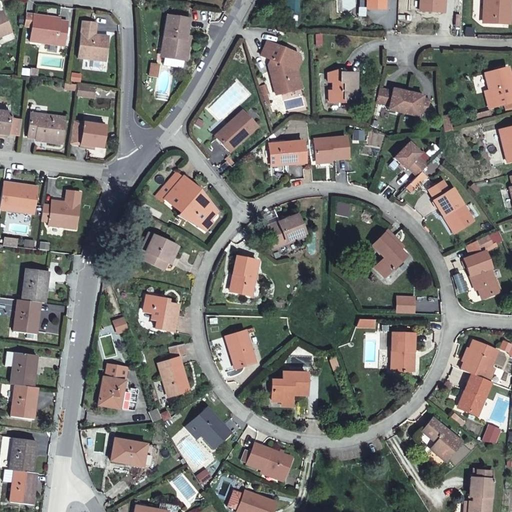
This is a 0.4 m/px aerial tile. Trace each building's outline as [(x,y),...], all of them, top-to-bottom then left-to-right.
[(423,0),(423,8),(446,9),(445,0),(423,0)] [(487,0),(486,22),(509,22),(510,0),(487,0)] [(0,35),(12,30),(4,10),(0,11),(0,35)] [(35,12),(27,11),(25,25),(33,26),(35,12)] [(50,14),(35,12),(33,26),(31,39),(66,44),(69,19),(57,18),(49,17),(50,14)] [(107,59),(109,36),(96,35),(96,32),(97,20),(84,19),(81,37),(79,56),(107,59)] [(160,40),(157,60),(177,62),(179,62),(181,43),(179,43),(181,23),(160,20),(158,35),(160,40)] [(265,53),(282,59),(281,70),(284,88),(304,85),(301,71),(304,59),(306,54),(302,48),(270,38),(265,53)] [(301,71),(304,85),(309,84),(304,59),(301,71)] [(157,60),(156,68),(176,70),(177,62),(157,60)] [(511,97),(511,87),(508,77),(504,65),(480,75),(487,92),(492,105),(511,97)] [(152,67),(144,66),(142,79),(150,80),(152,67)] [(355,98),(356,72),(341,72),(341,69),(337,70),(332,72),(332,83),(334,83),(334,91),(332,91),(332,100),(346,100),(346,98),(355,98)] [(166,71),(154,70),(151,96),(162,98),(166,71)] [(377,101),(391,104),(390,108),(420,115),(421,111),(427,112),(430,98),(424,97),(424,94),(393,87),(393,89),(381,87),(377,101)] [(492,105),(487,92),(483,93),(485,100),(488,107),(492,105)] [(22,133),(24,115),(11,113),(12,110),(0,108),(0,130),(1,131),(0,134),(8,135),(9,131),(22,133)] [(236,108),(224,122),(226,124),(215,137),(229,149),(252,121),(236,108)] [(30,135),(39,137),(50,138),(50,141),(64,143),(68,115),(34,111),(30,135)] [(85,121),(73,119),(70,144),(81,145),(85,121)] [(85,121),(81,145),(89,146),(89,144),(96,145),(104,146),(107,124),(85,121)] [(226,124),(224,122),(213,136),(215,137),(226,124)] [(511,127),(498,131),(507,162),(511,160),(511,127)] [(350,157),(349,137),(318,139),(319,160),(350,157)] [(424,168),(429,163),(419,153),(421,150),(411,140),(397,155),(408,165),(409,164),(419,173),(424,168)] [(269,142),(270,160),(285,159),(285,162),(303,161),(303,141),(269,142)] [(429,172),(424,168),(419,173),(413,180),(418,184),(429,172)] [(205,217),(208,219),(217,207),(208,194),(203,187),(182,170),(161,194),(167,199),(169,196),(186,209),(183,212),(193,220),(197,215),(203,220),(205,217)] [(5,183),(2,206),(37,211),(41,185),(27,183),(26,186),(15,184),(5,183)] [(46,203),(44,222),(51,224),(77,228),(83,191),(68,189),(66,202),(62,202),(54,201),(54,204),(46,203)] [(435,201),(444,215),(448,212),(459,229),(474,220),(453,189),(435,201)] [(268,224),(272,235),(277,233),(280,241),(289,237),(288,235),(304,228),(296,211),(268,224)] [(448,212),(444,215),(447,219),(456,231),(459,229),(448,212)] [(212,222),(208,219),(205,217),(203,220),(197,215),(193,220),(206,230),(212,222)] [(305,229),(304,228),(288,235),(289,237),(305,229)] [(500,230),(494,233),(498,243),(505,240),(500,230)] [(171,254),(175,255),(179,246),(150,231),(145,242),(149,243),(142,257),(165,268),(168,262),(171,254)] [(494,233),(478,239),(483,249),(498,243),(494,233)] [(374,245),(385,256),(394,248),(396,246),(386,234),(374,245)] [(468,243),(473,256),(484,252),(483,249),(478,239),(478,238),(468,243)] [(149,243),(145,242),(139,256),(142,257),(149,243)] [(385,256),(374,267),(383,276),(405,256),(396,246),(394,248),(385,256)] [(482,283),(485,293),(498,288),(490,266),(492,265),(487,250),(484,252),(473,256),(466,258),(471,271),(474,270),(479,284),(482,283)] [(240,253),(234,270),(237,271),(231,287),(249,293),(261,261),(240,253)] [(25,299),(44,302),(47,302),(52,271),(29,268),(25,299)] [(237,271),(234,270),(228,286),(231,287),(237,271)] [(476,285),(479,284),(474,270),(471,271),(476,285)] [(170,298),(150,292),(146,305),(155,307),(153,314),(159,316),(157,322),(172,327),(178,303),(169,301),(170,298)] [(25,299),(21,298),(18,319),(16,332),(40,335),(44,302),(25,299)] [(254,329),(253,326),(244,328),(244,329),(228,334),(236,363),(253,358),(247,336),(245,331),(254,329)] [(412,350),(415,350),(416,333),(395,332),(393,370),(411,371),(412,350)] [(181,340),(168,342),(172,354),(177,352),(176,349),(184,347),(181,340)] [(467,360),(463,368),(473,372),(490,379),(495,367),(491,365),(498,349),(475,340),(473,344),(467,360)] [(467,360),(473,344),(470,342),(464,359),(467,360)] [(15,366),(17,352),(10,351),(7,365),(15,366)] [(15,366),(12,383),(17,384),(35,386),(40,355),(17,352),(15,366)] [(180,370),(183,369),(182,366),(177,352),(172,354),(158,358),(168,388),(184,382),(180,370)] [(123,407),(131,367),(111,363),(109,375),(107,375),(101,403),(123,407)] [(306,368),(283,368),(282,376),(272,376),(272,397),(284,397),(292,397),(292,390),(292,386),(307,386),(306,368)] [(478,414),(492,380),(490,379),(473,372),(467,387),(465,391),(468,392),(462,407),(478,414)] [(35,386),(17,384),(12,415),(34,418),(38,386),(35,386)] [(460,406),(462,407),(468,392),(465,391),(460,406)] [(205,429),(203,431),(206,434),(214,443),(230,428),(229,426),(209,405),(195,418),(205,429)] [(460,438),(433,415),(423,427),(437,438),(431,445),(445,456),(460,438)] [(193,420),(203,431),(205,429),(195,418),(193,420)] [(491,426),(488,435),(500,438),(503,429),(491,426)] [(192,431),(179,442),(200,464),(211,455),(192,431)] [(0,466),(10,468),(14,438),(4,436),(0,465),(0,466)] [(14,438),(10,468),(14,469),(21,470),(32,471),(36,440),(14,438)] [(153,467),(157,444),(134,441),(118,438),(113,460),(153,467)] [(247,459),(263,465),(284,472),(290,453),(253,441),(250,449),(244,447),(241,457),(247,458),(247,459)] [(284,472),(263,465),(262,468),(284,475),(284,472)] [(469,499),(468,511),(490,511),(493,468),(474,467),(474,476),(471,476),(470,493),(472,493),(472,499),(469,499)] [(21,470),(14,469),(13,480),(10,501),(32,504),(36,472),(32,471),(21,470)] [(271,511),(276,499),(246,487),(238,507),(251,511),(250,511),(271,511)]
